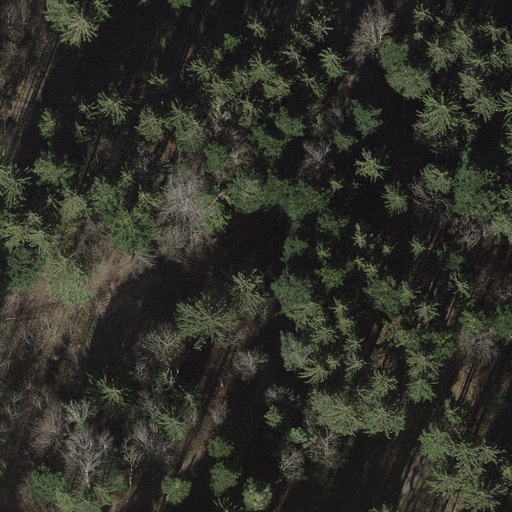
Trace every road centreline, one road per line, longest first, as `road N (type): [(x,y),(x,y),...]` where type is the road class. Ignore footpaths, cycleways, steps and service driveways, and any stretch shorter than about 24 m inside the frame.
road 1 (track): [(363,61),(313,171),(294,228),(270,368),(239,431),(118,511)]
road 2 (track): [(397,511),(446,352),(426,235),(366,84),(362,0)]
road 3 (track): [(0,98),(51,112),(120,105),(174,85),(314,0)]
